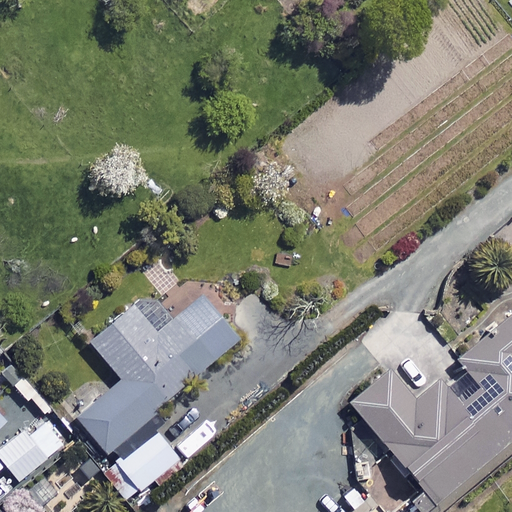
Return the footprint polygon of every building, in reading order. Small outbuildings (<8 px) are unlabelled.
[(240,338),(204,295),(159,333),(135,305),(93,342),(125,379),(80,418),(108,451),(240,338)] [(351,401),(439,504),(511,441),(511,312),(458,359),(469,373),(450,389),(441,378),(417,399),(390,368),(351,401)] [(0,428),(9,420),(0,410),(0,428)] [(68,448),(43,416),(0,448),(0,455),(21,483),(68,448)] [(181,460),(161,432),(105,472),(112,481),(121,494),(125,500),(181,460)]
